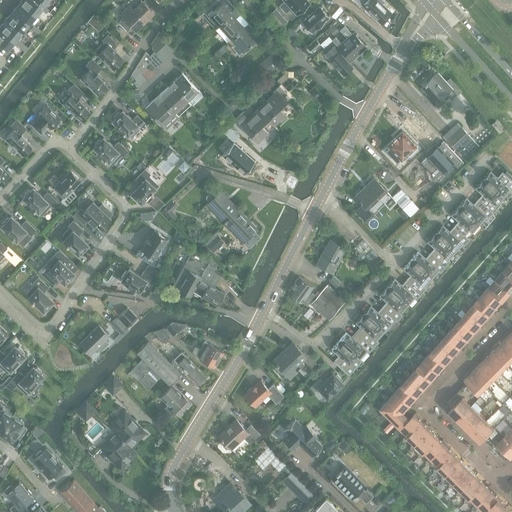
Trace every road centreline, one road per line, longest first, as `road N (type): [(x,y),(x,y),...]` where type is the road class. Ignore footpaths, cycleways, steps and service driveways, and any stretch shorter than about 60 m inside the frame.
road 1 (residential): [(0,296),(44,339),(123,219),(125,203),(70,151)]
road 2 (residential): [(511,323),(428,411),(496,481)]
road 3 (residential): [(298,55),(234,111),(178,57),(142,92)]
road 4 (tertiary): [(172,507),(177,461),(257,320)]
road 5 (residential): [(179,0),(70,151)]
road 6 (residential): [(263,308),(315,352),(392,267)]
road 7 (residential): [(392,267),(491,155)]
road 8 (residential): [(312,213),(195,171)]
